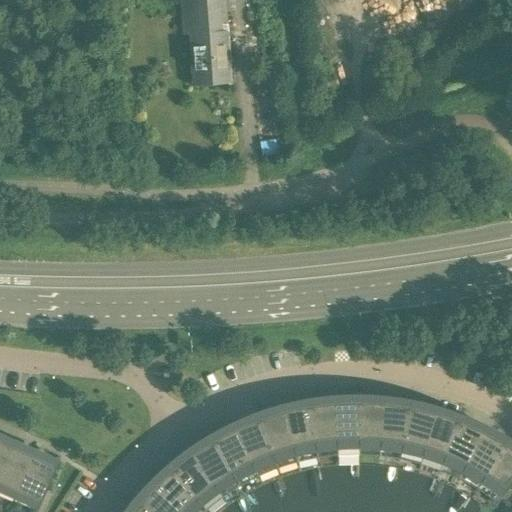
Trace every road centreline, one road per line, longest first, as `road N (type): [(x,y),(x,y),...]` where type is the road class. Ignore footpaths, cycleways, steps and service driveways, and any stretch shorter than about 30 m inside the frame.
road 1 (secondary): [(511,230),(338,257),(160,268),(0,266)]
road 2 (secondary): [(0,306),(284,302),(511,273)]
road 3 (residential): [(170,427),(214,403),(342,376),(442,391),(511,424)]
road 4 (residential): [(170,427),(139,379),(0,357)]
